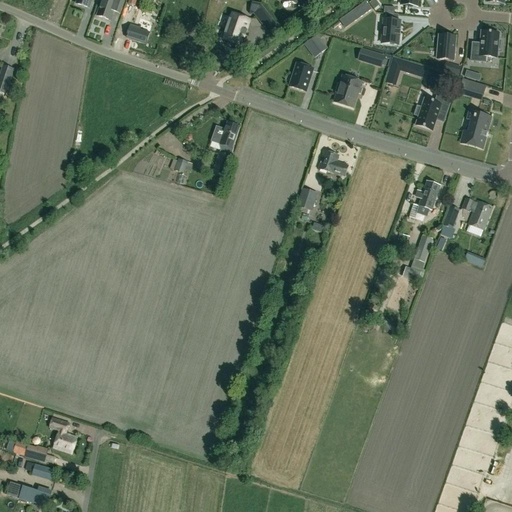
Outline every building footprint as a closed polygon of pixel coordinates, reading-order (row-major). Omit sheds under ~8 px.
[(76,0),(75,5),(88,9),(90,0),(76,0)] [(101,0),(96,17),(110,21),(114,6),(120,8),(122,0),(101,0)] [(365,2),(347,15),(353,23),(371,10),(365,2)] [(254,15),(261,25),(271,17),(261,4),(252,3),(250,14),(254,15)] [(232,14),(230,20),(229,19),(224,34),(225,34),(223,40),(238,45),(241,37),(243,38),(244,36),(245,36),(246,36),(244,35),(245,33),(246,34),(246,33),(245,33),(246,31),(247,32),(247,31),(246,31),(249,20),(232,14)] [(384,20),(381,44),(397,45),(398,36),(400,36),(400,35),(398,35),(399,32),(400,32),(400,31),(399,31),(400,21),(398,21),(398,15),(386,14),(386,20),(384,20)] [(193,22),(175,18),(169,43),(186,47),(193,22)] [(126,38),(145,44),(151,27),(142,24),(141,28),(130,24),(126,38)] [(481,32),(480,44),(479,44),(479,47),(473,46),(473,44),(472,44),(471,62),(485,63),(486,58),(496,58),(497,50),(500,50),(501,41),(498,41),(499,34),(481,32)] [(311,41),(321,55),(328,50),(318,36),(311,41)] [(455,37),(439,36),(437,60),(453,61),(455,37)] [(384,57),(369,52),(366,61),(381,66),(384,57)] [(400,71),(411,75),(414,65),(393,58),(385,83),(395,86),(400,71)] [(461,68),(445,63),(443,72),(458,77),(461,68)] [(305,92),(313,70),(297,64),(289,87),(305,92)] [(3,69),(0,80),(0,95),(7,98),(14,72),(3,69)] [(335,103),(352,108),(357,93),(360,93),(363,84),(360,83),(361,83),(343,77),(341,86),(338,85),(336,93),(338,94),(335,103)] [(462,81),(459,92),(482,100),(485,88),(462,81)] [(416,126),(432,131),(436,121),(436,120),(438,121),(438,119),(443,121),(443,123),(451,100),(437,95),(435,103),(424,100),(421,108),(417,107),(414,116),(419,117),(416,126)] [(491,118),(476,114),(475,117),(474,116),(474,119),(475,119),(474,121),(471,120),(471,121),(468,132),(465,142),(483,147),(485,138),(486,138),(485,137),(486,133),(487,134),(487,133),(491,118)] [(239,128),(227,124),(224,131),(222,130),(217,144),(220,145),(219,147),(221,150),(219,153),(218,153),(211,173),(223,177),(231,157),(230,157),(233,149),(231,148),(233,142),(234,143),(239,128)] [(324,152),(318,170),(333,175),(333,174),(345,177),(348,167),(336,163),(338,156),(324,152)] [(183,174),(187,163),(177,159),(173,171),(183,174)] [(439,187),(427,183),(419,207),(420,207),(419,211),(427,214),(428,210),(431,211),(439,187)] [(311,212),(317,194),(302,189),(296,207),(311,212)] [(477,202),(476,203),(465,199),(462,209),(473,213),(470,219),(468,226),(483,231),(486,225),(492,208),(477,202)] [(450,236),(460,211),(451,207),(441,233),(450,236)] [(433,239),(424,235),(415,259),(424,262),(433,239)] [(478,258),(475,266),(482,269),(485,261),(478,258)] [(423,273),(407,267),(403,277),(419,282),(423,273)] [(53,449),(71,454),(76,438),(65,434),(68,424),(52,419),(49,428),(59,431),(53,449)] [(13,453),(54,465),(56,458),(46,455),(48,450),(36,446),(34,452),(28,450),(29,446),(16,442),(16,443),(12,442),(10,448),(14,449),(13,453)] [(54,470),(28,463),(26,471),(32,472),(31,476),(51,481),(54,470)] [(37,491),(10,483),(6,496),(33,504),(37,491)]
